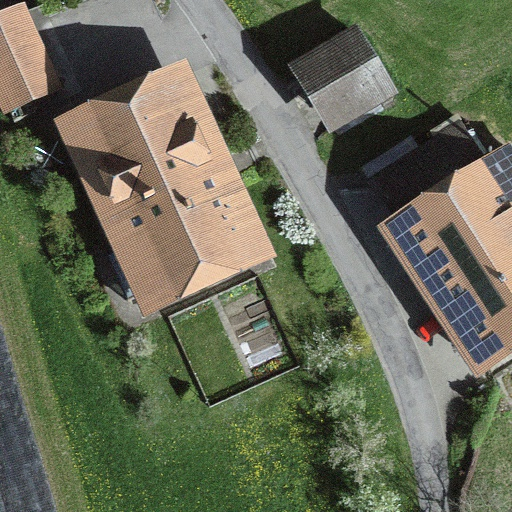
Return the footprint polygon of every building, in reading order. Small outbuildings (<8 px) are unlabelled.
[(158,0),(93,0),(98,62),(163,58),(158,0)] [(42,4),(0,23),(0,92),(14,122),(82,91),(42,4)] [(336,124),(391,91),(356,33),(301,67),(336,124)] [(106,256),(127,301),(246,249),(170,82),(79,124),(134,243),(106,256)] [(459,129),(377,183),(487,354),(511,337),(511,161),(508,156),(486,170),(459,129)]
